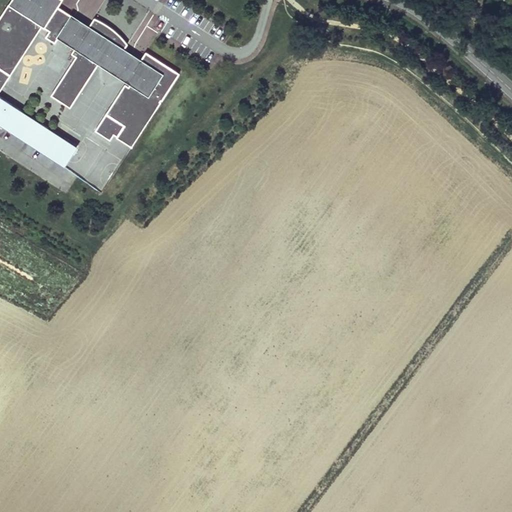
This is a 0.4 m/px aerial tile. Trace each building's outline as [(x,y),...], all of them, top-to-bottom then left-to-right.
[(0,118),(37,146),(48,128),(0,96),(0,90),(9,77),(6,75),(8,73),(10,75),(19,61),(16,60),(18,57),(20,59),(29,46),(26,44),(28,42),(30,44),(39,30),(36,29),(38,26),(40,28),(42,25),(50,30),(46,36),(55,42),(58,37),(72,15),(58,6),(61,0),(11,0),(0,17),(0,118)] [(89,25),(72,14),(72,15),(58,37),(75,48),(89,25)] [(108,25),(94,17),(89,25),(75,48),(72,53),(76,56),(51,94),(70,107),(99,63),(110,70),(115,62),(132,73),(127,81),(130,83),(129,86),(125,84),(95,130),(110,140),(114,134),(117,136),(117,137),(131,147),(161,102),(160,101),(161,99),(162,100),(179,73),(146,51),(142,59),(125,48),(128,43),(117,32),(108,25)] [(115,62),(110,70),(127,81),(132,73),(115,62)] [(78,147),(48,128),(37,146),(65,166),(78,147)]
